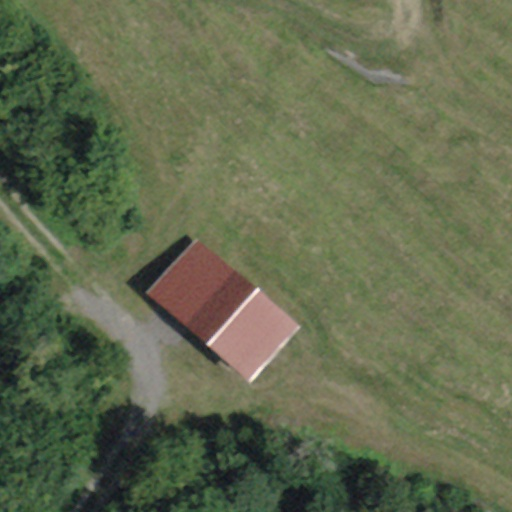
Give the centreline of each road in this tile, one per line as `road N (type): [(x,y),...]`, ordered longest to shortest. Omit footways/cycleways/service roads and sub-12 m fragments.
road 1 (track): [(86,511),(147,419),(149,366),(126,324),(0,187)]
road 2 (track): [(265,0),(384,37),(412,10),(411,0)]
